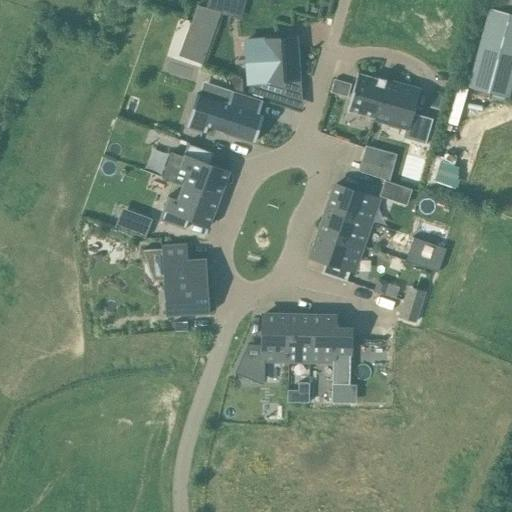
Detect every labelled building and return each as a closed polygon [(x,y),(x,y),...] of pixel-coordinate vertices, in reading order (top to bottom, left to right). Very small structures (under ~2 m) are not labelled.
[(211,0),(210,7),(243,13),(245,0),(211,0)] [(199,5),(181,55),(203,62),(221,11),(199,5)] [(468,87),(507,97),(511,78),(511,15),(489,10),(468,87)] [(295,38),(245,42),(248,92),(282,103),(281,80),(298,79),(295,38)] [(358,73),(347,111),(374,119),(386,81),(358,73)] [(233,76),(230,83),(233,84),(234,92),(242,94),(242,79),(233,76)] [(347,97),(351,84),(334,79),(330,92),(347,97)] [(386,81),(374,119),(382,122),(405,128),(403,137),(425,144),(433,118),(411,112),(418,90),(386,81)] [(197,94),(187,127),(205,133),(207,127),(216,130),(216,129),(225,131),(225,133),(254,142),(262,115),(258,114),(262,101),(242,94),(234,92),(232,91),(228,104),(197,94)] [(171,152),(161,178),(173,182),(220,200),(230,172),(209,165),(214,154),(189,144),(189,143),(188,143),(183,157),(171,152)] [(361,161),(376,166),(381,150),(365,146),(361,161)] [(454,190),(465,158),(446,152),(435,184),(454,190)] [(168,196),(158,222),(160,222),(161,221),(185,230),(189,219),(210,226),(220,200),(173,182),(173,183),(182,186),(177,201),(169,198),(169,197),(168,196)] [(370,223),(379,200),(377,199),(363,194),(335,185),(327,208),(370,223)] [(401,186),(396,201),(406,205),(411,190),(405,188),(401,186)] [(319,231),(363,246),(370,223),(327,208),(319,231)] [(129,211),(122,230),(145,238),(152,219),(129,211)] [(310,257),(326,262),(321,274),(346,282),(350,270),(354,271),(361,252),(363,246),(319,231),(310,257)] [(397,243),(406,245),(409,236),(394,231),(391,241),(397,243)] [(186,243),(161,245),(163,280),(166,316),(209,314),(207,278),(206,258),(187,259),(186,243)] [(373,291),(384,295),(387,283),(377,280),(373,291)] [(405,298),(399,317),(415,323),(421,304),(405,298)] [(288,361),(289,316),(263,315),(262,361),(288,361)] [(288,361),(307,362),(309,362),(310,316),(289,316),(288,361)] [(351,329),(335,329),(335,317),(310,316),(309,362),(336,363),(336,385),(349,385),(351,329)] [(291,380),(290,399),(329,400),(329,381),(291,380)]
